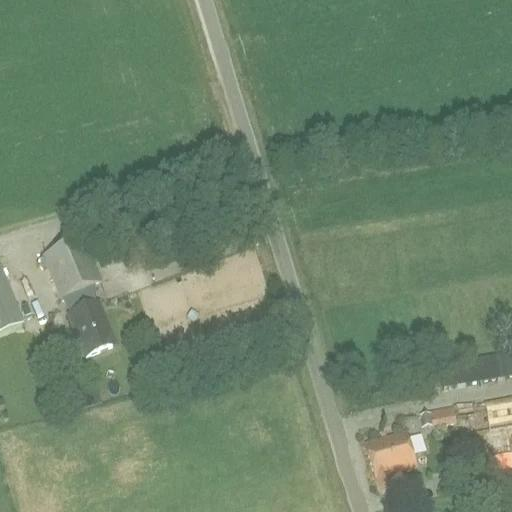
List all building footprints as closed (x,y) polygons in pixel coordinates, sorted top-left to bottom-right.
[(153,248),(139,236),(123,254),(137,267),(153,248)] [(85,360),(111,350),(105,334),(108,332),(97,305),(87,309),(81,293),(101,285),(83,242),(42,259),(60,301),(67,298),(73,315),(68,317),(85,360)] [(0,269),(0,337),(23,328),(0,269)] [(511,355),(461,364),(465,387),(511,379),(511,355)] [(426,391),(425,381),(415,383),(416,393),(426,391)] [(488,434),(506,431),(511,429),(511,399),(483,405),(483,407),(488,434)] [(488,434),(483,407),(471,409),(471,405),(429,414),(430,417),(431,429),(431,432),(455,427),(454,421),(466,420),(469,438),(485,435),(488,434)] [(431,429),(430,417),(418,419),(420,430),(431,429)] [(488,434),(485,435),(493,473),(511,470),(511,468),(511,467),(511,466),(511,429),(506,431),(488,434)] [(405,435),(373,444),(364,447),(374,483),(374,482),(378,496),(392,493),(388,479),(395,477),(415,471),(405,435)]
